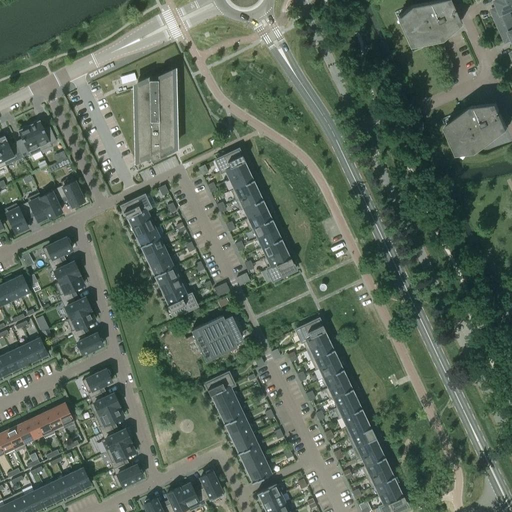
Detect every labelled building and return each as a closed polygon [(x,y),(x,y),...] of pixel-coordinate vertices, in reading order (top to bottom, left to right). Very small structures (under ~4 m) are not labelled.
[(413,6),(397,17),(410,46),(442,40),(453,31),(440,0),(413,6)] [(511,0),(498,0),(495,2),(498,8),(491,11),(498,26),(511,21),(507,11),(511,9),(511,0)] [(511,22),(511,21),(498,26),(505,42),(511,39),(511,22)] [(174,150),(174,145),(172,83),(157,84),(157,86),(149,86),(148,81),(135,84),(137,156),(146,156),(146,155),(148,154),(152,162),(166,156),(166,154),(174,150)] [(472,107),(468,110),(446,127),(459,155),(477,152),(500,136),(487,105),(472,107)] [(39,120),(38,121),(37,120),(30,124),(30,125),(29,125),(41,151),(51,146),(50,144),(56,141),(50,130),(45,132),(39,120)] [(41,151),(29,125),(27,126),(26,126),(22,128),(19,129),(19,130),(18,131),(23,142),(22,143),(18,145),(24,156),(29,154),(30,156),(41,151)] [(4,135),(0,136),(0,153),(5,165),(21,157),(16,146),(10,148),(4,135)] [(221,171),(244,160),(241,154),(240,154),(238,149),(215,159),(221,171)] [(229,179),(248,170),(245,165),(246,165),(244,160),(221,171),(224,170),(225,171),(229,179)] [(207,171),(203,163),(198,166),(201,173),(207,171)] [(252,179),(248,170),(229,179),(233,188),(230,190),(253,180),(253,179),(252,179)] [(56,188),(62,200),(68,197),(72,206),(78,203),(78,205),(83,203),(82,201),(83,200),(80,193),(78,188),(72,176),(60,182),(62,185),(56,188)] [(257,190),(255,186),(253,180),(254,180),(253,180),(230,190),(235,200),(257,190)] [(167,192),(164,185),(159,187),(162,195),(167,192)] [(49,191),(50,192),(40,197),(49,215),(48,216),(49,217),(61,211),(56,202),(62,200),(56,188),(49,191)] [(240,210),(263,199),(262,198),(261,199),(259,193),(257,190),(235,200),(240,210)] [(27,201),(23,204),(28,214),(33,212),(38,221),(48,216),(49,215),(40,197),(39,197),(37,193),(26,198),(27,201)] [(126,217),(149,206),(144,195),(121,205),(124,211),(123,211),(124,214),(126,217)] [(263,199),(240,210),(243,209),(247,218),(244,219),(244,220),(266,209),(262,200),(263,199)] [(22,217),(28,214),(23,204),(16,207),(15,203),(4,209),(15,233),(17,232),(18,233),(22,231),(21,230),(27,227),(22,217)] [(149,207),(149,206),(126,217),(126,218),(127,217),(131,227),(150,218),(146,210),(146,208),(149,207)] [(249,229),(272,219),(272,218),(271,218),(266,209),(244,220),(249,229)] [(155,227),(150,218),(131,227),(132,231),(133,231),(135,236),(136,236),(155,227)] [(276,229),(274,225),(271,219),(272,219),(249,229),(249,230),(252,228),(257,238),(276,229)] [(159,237),(155,227),(136,236),(140,245),(139,246),(139,247),(159,237)] [(280,238),(277,232),(276,229),(257,238),(261,247),(281,238),(281,237),(280,238)] [(50,266),(61,261),(58,255),(71,249),(69,243),(70,242),(68,238),(67,239),(66,237),(58,241),(58,240),(54,242),(54,243),(42,248),(50,266)] [(164,247),(159,237),(139,247),(140,247),(141,247),(145,256),(164,247)] [(281,238),(261,247),(266,257),(262,258),(263,259),(285,248),(280,239),(281,238)] [(169,257),(164,247),(145,256),(144,257),(146,260),(147,260),(150,266),(169,257)] [(267,269),(290,258),(290,257),(289,257),(285,248),(263,259),(266,266),(267,268),(267,269)] [(28,251),(21,254),(26,265),(33,262),(28,251)] [(153,276),(176,265),(176,264),(173,266),(169,257),(150,266),(154,275),(153,275),(153,276)] [(292,263),(293,263),(290,258),(267,269),(272,280),(295,269),(292,263)] [(63,266),(61,261),(50,266),(53,272),(54,271),(59,281),(59,282),(78,273),(79,273),(73,261),(63,266)] [(181,275),(176,265),(153,276),(154,276),(159,285),(181,275)] [(34,272),(28,275),(32,283),(38,281),(34,272)] [(78,273),(59,282),(59,281),(54,284),(60,295),(59,295),(61,301),(72,296),(70,291),(83,284),(78,273)] [(249,280),(245,273),(236,277),(239,284),(239,285),(245,282),(249,280)] [(22,274),(12,279),(20,296),(30,291),(22,274)] [(163,295),(186,284),(181,275),(159,285),(161,291),(162,295),(163,294),(163,295)] [(12,279),(2,284),(10,300),(20,296),(12,279)] [(229,290),(225,283),(214,288),(218,295),(229,290)] [(2,284),(0,284),(0,304),(0,305),(10,300),(2,284)] [(167,305),(191,294),(186,284),(163,295),(168,304),(167,304),(167,305)] [(196,305),(191,294),(167,305),(170,311),(171,310),(171,312),(173,316),(196,305)] [(72,296),(61,301),(64,307),(63,307),(68,318),(68,319),(89,309),(90,309),(85,297),(75,302),(72,296)] [(226,299),(218,303),(220,308),(228,304),(226,299)] [(68,319),(68,318),(66,319),(71,330),(70,331),(73,337),(84,332),(81,326),(95,320),(89,309),(68,319)] [(237,346),(234,339),(222,314),(191,329),(193,335),(185,339),(183,335),(180,332),(178,329),(175,326),(163,336),(164,339),(166,341),(169,345),(171,349),(173,351),(174,354),(175,356),(177,359),(179,365),(180,371),(181,375),(182,378),(198,375),(197,367),(195,359),(203,355),(205,361),(237,346)] [(305,339),(324,329),(322,324),(321,324),(318,318),(296,329),(301,340),(305,339)] [(42,331),(41,331),(45,340),(52,337),(48,328),(42,331)] [(309,348),(328,339),(324,331),(325,330),(324,329),(305,339),(309,348)] [(84,332),(73,337),(76,343),(77,343),(82,354),(102,344),(101,343),(103,342),(101,338),(99,338),(96,333),(86,337),(84,332)] [(40,337),(30,342),(37,358),(47,354),(40,337)] [(314,358),(334,349),(333,348),(332,348),(328,339),(309,348),(314,358)] [(30,342),(20,346),(28,363),(37,358),(30,342)] [(20,346),(10,351),(18,368),(28,363),(20,346)] [(318,368),(337,359),(333,350),(334,350),(334,349),(314,358),(318,368)] [(278,350),(272,353),(275,360),(281,357),(278,350)] [(10,351),(0,356),(8,372),(18,368),(10,351)] [(263,364),(260,357),(254,359),(258,366),(263,364)] [(323,378),(343,368),(342,367),(342,368),(337,359),(318,368),(323,378)] [(328,387),(347,378),(342,370),(343,369),(343,368),(323,378),(328,387)] [(82,380),(90,397),(100,392),(98,387),(111,380),(108,374),(110,374),(108,369),(106,370),(106,369),(82,380)] [(207,389),(209,394),(233,383),(228,372),(205,383),(208,388),(207,389)] [(332,397),(352,388),(352,387),(351,387),(347,378),(328,387),(332,397)] [(233,384),(233,383),(209,394),(210,395),(211,395),(215,404),(234,395),(230,386),(233,384)] [(337,407),(356,398),(352,389),(352,388),(332,397),(337,407)] [(100,392),(90,397),(92,403),(89,404),(94,416),(117,405),(118,405),(119,405),(113,393),(103,398),(100,392)] [(234,395),(215,404),(214,405),(216,408),(217,408),(220,413),(239,405),(234,395)] [(342,417),(361,407),(360,407),(356,398),(337,407),(334,408),(338,418),(342,417)] [(64,403),(54,408),(62,424),(72,419),(64,403)] [(101,433),(112,428),(109,422),(122,416),(120,411),(118,405),(117,405),(94,416),(99,426),(98,427),(101,433)] [(239,405),(220,413),(224,423),(223,423),(223,424),(243,414),(239,405)] [(346,426),(365,418),(361,409),(362,408),(361,407),(342,417),(346,426)] [(62,424),(54,408),(44,412),(52,429),(62,424)] [(52,429),(44,412),(35,417),(42,433),(52,429)] [(229,433),(248,424),(243,414),(223,424),(224,424),(229,433)] [(42,433),(35,417),(25,422),(33,438),(42,433)] [(351,436),(371,427),(370,426),(369,426),(365,418),(346,426),(342,428),(347,438),(351,436)] [(33,438),(25,422),(15,426),(23,442),(33,438)] [(252,434),(248,424),(229,433),(229,434),(228,434),(230,438),(231,437),(233,443),(252,434)] [(23,442),(15,426),(5,431),(13,447),(23,442)] [(355,446),(375,437),(371,427),(351,436),(355,446)] [(112,428),(101,433),(104,438),(101,440),(106,451),(129,440),(129,441),(130,440),(127,433),(126,433),(124,429),(115,433),(112,428)] [(5,431),(0,433),(0,444),(3,452),(13,447),(5,431)] [(252,434),(233,443),(238,452),(237,452),(237,453),(257,444),(252,434)] [(360,456),(379,447),(375,438),(376,438),(375,437),(355,446),(360,456)] [(129,440),(106,451),(111,462),(110,462),(113,469),(124,464),(121,458),(134,452),(132,447),(129,441),(129,440)] [(262,453),(257,444),(237,453),(237,454),(238,453),(243,462),(262,453)] [(365,466),(384,456),(384,455),(383,456),(379,447),(360,456),(365,466)] [(266,463),(262,453),(243,462),(245,468),(246,472),(247,471),(247,472),(266,463)] [(369,475),(388,466),(384,457),(385,457),(384,456),(365,466),(369,475)] [(271,473),(266,463),(247,472),(252,481),(251,482),(251,483),(263,477),(271,473)] [(126,469),(124,464),(113,469),(115,474),(112,476),(118,487),(142,476),(141,475),(143,474),(141,469),(139,470),(136,464),(126,469)] [(374,485),(394,476),(393,475),(392,475),(388,466),(369,475),(374,485)] [(73,472),(81,488),(91,483),(83,467),(73,472)] [(199,489),(204,500),(210,497),(210,496),(221,491),(217,483),(218,483),(216,478),(215,479),(212,471),(210,472),(209,470),(205,472),(206,474),(200,477),(205,487),(199,489)] [(63,476),(71,493),(81,488),(73,472),(63,476)] [(53,481),(61,497),(71,493),(63,476),(53,481)] [(379,495),(398,486),(393,477),(394,477),(394,476),(374,485),(379,495)] [(53,481),(43,486),(51,502),(61,497),(53,481)] [(178,487),(187,507),(198,502),(198,503),(204,500),(199,489),(194,492),(189,483),(179,488),(178,487)] [(276,483),(267,487),(256,492),(256,494),(257,493),(261,502),(280,493),(276,483)] [(34,490),(41,507),(51,502),(43,486),(34,490)] [(398,486),(379,495),(383,505),(403,495),(402,494),(402,495),(398,486)] [(166,505),(168,511),(176,511),(187,507),(178,487),(166,493),(171,503),(166,505)] [(34,490),(24,495),(32,511),(41,507),(34,490)] [(266,511),(285,503),(280,493),(261,502),(262,503),(261,503),(263,507),(264,507),(266,511)] [(24,495),(14,500),(19,511),(30,511),(32,511),(24,495)] [(403,495),(383,505),(380,506),(382,511),(396,511),(407,507),(405,501),(406,501),(403,495)] [(168,511),(166,505),(160,508),(155,498),(149,501),(149,499),(144,501),(145,503),(144,503),(147,511),(168,511)] [(19,511),(14,500),(4,504),(7,511),(19,511)] [(266,511),(290,511),(293,511),(288,501),(285,503),(266,511)]
